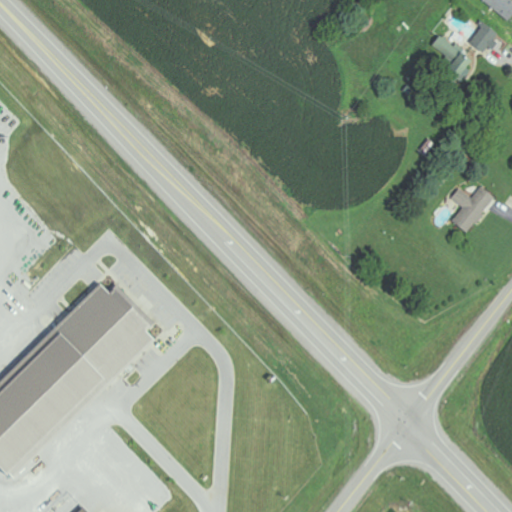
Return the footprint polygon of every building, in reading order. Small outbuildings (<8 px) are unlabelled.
[(511,0),(485,0),(510,23),(511,20),(511,0)] [(490,53),(502,32),(485,23),(473,44),(490,53)] [(460,44),(454,49),(443,37),(436,44),(466,76),(479,64),(460,44)] [(471,234),(498,198),(483,187),(474,199),(462,190),(454,200),(465,208),(455,222),(471,234)] [(0,457),(20,478),(161,338),(152,330),(158,324),(121,287),(116,292),(106,283),(53,335),(58,340),(0,397),(0,457)]
